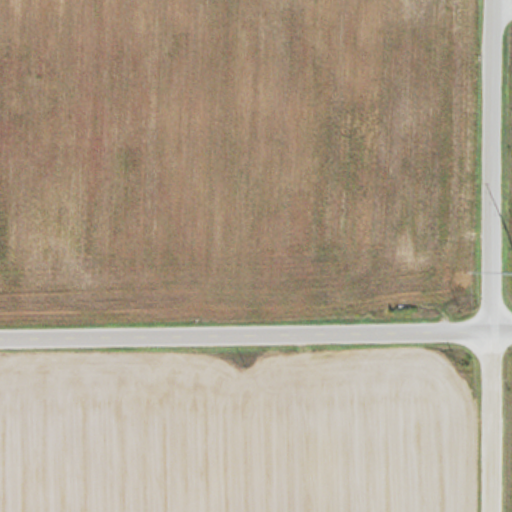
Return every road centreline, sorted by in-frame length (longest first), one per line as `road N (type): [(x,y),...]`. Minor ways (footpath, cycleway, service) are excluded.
road 1 (residential): [(486,511),(491,0)]
road 2 (residential): [(0,344),(511,341)]
